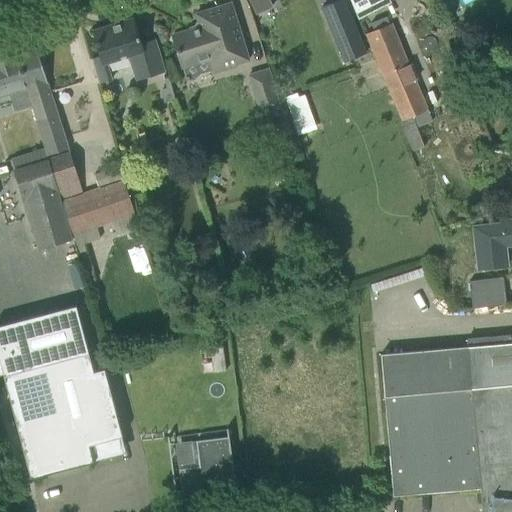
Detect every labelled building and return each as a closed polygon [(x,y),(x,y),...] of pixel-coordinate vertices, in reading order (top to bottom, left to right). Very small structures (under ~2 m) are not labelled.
[(268,0),(248,0),(255,15),(272,8),(268,0)] [(343,0),(338,0),(321,8),(344,63),(367,53),(343,0)] [(349,0),(356,20),(389,4),(386,0),(349,0)] [(195,14),(199,27),(172,35),(182,68),(187,82),(194,80),(199,74),(211,70),(212,73),(236,66),(236,64),(248,60),(233,11),(230,3),(195,14)] [(91,59),(97,78),(98,84),(110,80),(105,64),(130,56),(138,79),(163,71),(154,41),(140,45),(132,19),(92,32),(100,56),(91,59)] [(390,24),(366,34),(383,75),(402,121),(427,110),(407,65),(390,24)] [(16,55),(32,106),(33,106),(49,156),(67,150),(36,49),(16,55)] [(32,106),(16,55),(16,54),(0,59),(0,97),(8,95),(14,112),(32,106)] [(247,75),(259,114),(259,116),(281,110),(269,68),(247,75)] [(283,95),(295,127),(313,121),(304,95),(300,97),(298,89),(283,95)] [(402,121),(400,122),(412,151),(424,146),(416,127),(432,121),(428,110),(427,110),(402,121)] [(70,155),(48,161),(73,241),(72,241),(74,246),(98,239),(95,229),(109,224),(113,235),(137,227),(123,180),(82,193),(70,155)] [(73,241),(48,161),(48,160),(14,171),(40,251),(72,241),(73,241)] [(124,168),(131,191),(145,186),(138,164),(124,168)] [(6,165),(0,167),(0,175),(8,173),(6,165)] [(93,174),(97,186),(121,178),(117,166),(93,174)] [(511,218),(498,220),(499,223),(472,226),(477,270),(507,266),(505,246),(511,245),(511,218)] [(468,282),(471,308),(505,305),(502,278),(468,282)] [(74,306),(0,325),(0,367),(30,479),(93,462),(89,446),(111,440),(122,437),(104,368),(92,371),(74,306)] [(480,489),(481,511),(511,511),(511,343),(510,336),(467,339),(468,348),(380,355),(393,496),(480,489)] [(222,348),(210,350),(211,360),(223,358),(222,348)] [(235,488),(228,436),(175,443),(181,496),(235,488)]
